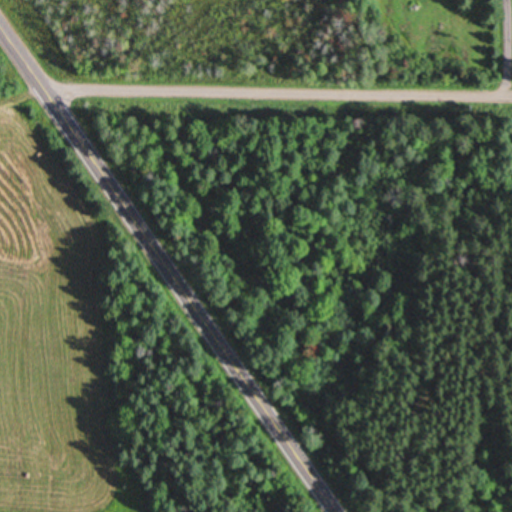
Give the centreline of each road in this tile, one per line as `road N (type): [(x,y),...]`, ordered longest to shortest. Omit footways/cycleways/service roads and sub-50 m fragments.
road 1 (tertiary): [(0,26),(340,511)]
road 2 (residential): [(44,84),(511,93)]
